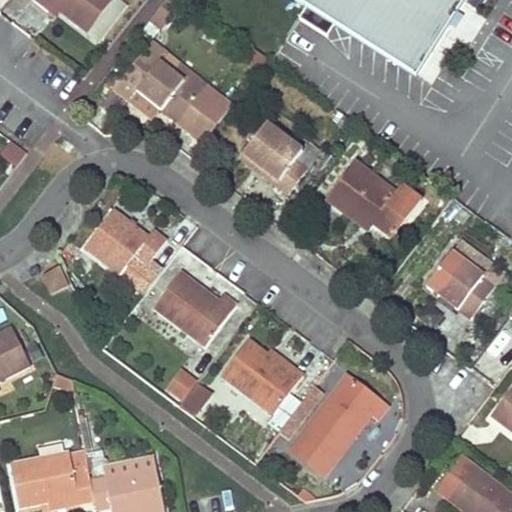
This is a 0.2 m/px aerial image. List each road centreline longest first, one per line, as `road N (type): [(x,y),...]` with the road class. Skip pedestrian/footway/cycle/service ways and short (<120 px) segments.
road 1 (residential): [(89,174),(125,165),(159,173),(407,356),(427,419),(416,453),(381,501),(339,511)]
road 2 (residential): [(89,174),(60,128),(0,78)]
road 3 (residential): [(0,270),(46,233),(89,174)]
